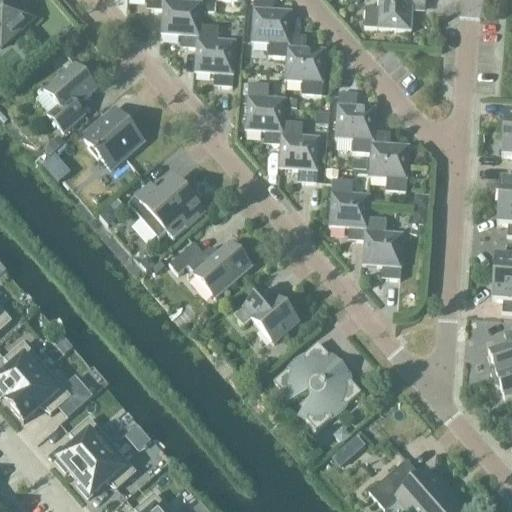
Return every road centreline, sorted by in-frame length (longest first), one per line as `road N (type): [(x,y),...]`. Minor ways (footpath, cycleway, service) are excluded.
road 1 (residential): [(441,400),(82,0)]
road 2 (residential): [(441,400),(461,164)]
road 3 (residential): [(461,164),(311,0)]
road 4 (residential): [(461,164),(471,0)]
